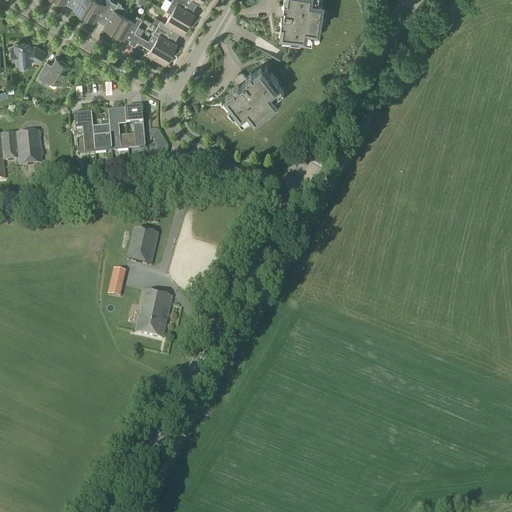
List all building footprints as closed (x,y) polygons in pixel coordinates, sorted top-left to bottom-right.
[(84,15),(92,0),(79,0),(74,9),(74,10),(75,14),(79,13),(84,15)] [(94,21),(100,10),(105,13),(112,1),(109,0),(105,0),(103,4),(97,0),(92,0),(84,15),(88,18),(89,22),(93,21),(94,21)] [(182,7),(185,2),(182,0),(171,0),(171,1),(166,11),(171,14),(171,13),(188,23),(191,19),(195,18),(194,14),(194,13),(182,7)] [(225,96),(226,97),(221,101),(233,115),(234,114),(242,124),(247,119),(250,123),(311,74),(322,0),(283,0),(283,5),(279,4),(278,7),(277,12),(278,15),(281,16),(280,22),(282,22),(280,33),(282,33),(281,39),(287,40),(285,53),(280,62),(270,70),(265,64),(252,74),(251,73),(246,77),(244,74),(241,75),(237,78),(235,81),(237,84),(232,88),(233,89),(225,96)] [(109,30),(114,33),(127,10),(121,7),(121,4),(118,2),(117,4),(112,1),(105,13),(110,16),(104,27),(105,31),(109,30)] [(127,10),(114,33),(118,35),(120,39),(123,38),(124,38),(130,28),(135,31),(142,19),(136,16),(133,21),(129,18),(132,13),(127,10)] [(147,12),(144,18),(149,21),(152,15),(147,12)] [(185,28),(188,23),(171,13),(171,14),(165,23),(160,20),(157,26),(169,32),(171,27),(182,34),(183,33),(186,32),(185,28)] [(166,37),(169,32),(157,26),(154,31),(159,34),(154,43),(153,44),(171,54),(173,49),(177,48),(176,44),(177,43),(166,37)] [(153,44),(154,43),(134,32),(128,42),(135,46),(137,42),(150,49),(147,54),(149,55),(150,58),(152,60),(156,59),(165,64),(165,63),(169,62),(168,58),(171,54),(153,44)] [(39,63),(45,52),(35,47),(29,47),(29,43),(15,44),(15,49),(11,49),(12,61),(16,61),(17,64),(31,63),(30,59),(33,59),(39,63)] [(56,59),(48,71),(43,67),(36,79),(48,86),(51,80),(58,84),(68,66),(56,59)] [(125,110),(128,150),(145,149),(142,108),(125,110)] [(111,152),(128,150),(125,110),(114,111),(114,114),(108,115),(109,126),(111,152)] [(92,128),(93,128),(91,113),(74,114),(75,130),(82,130),(83,140),(76,140),(78,155),(95,153),(92,128)] [(95,153),(111,152),(109,126),(93,128),(92,128),(95,153)] [(42,164),(39,131),(1,135),(1,136),(0,136),(0,180),(4,180),(3,162),(17,161),(18,167),(42,164)] [(158,133),(152,137),(155,144),(162,140),(158,133)] [(59,225),(59,239),(99,240),(100,226),(59,225)] [(152,266),(159,234),(133,229),(126,260),(152,266)] [(121,291),(123,284),(111,281),(109,288),(121,291)] [(172,298),(168,296),(145,291),(135,333),(162,339),(172,298)]
